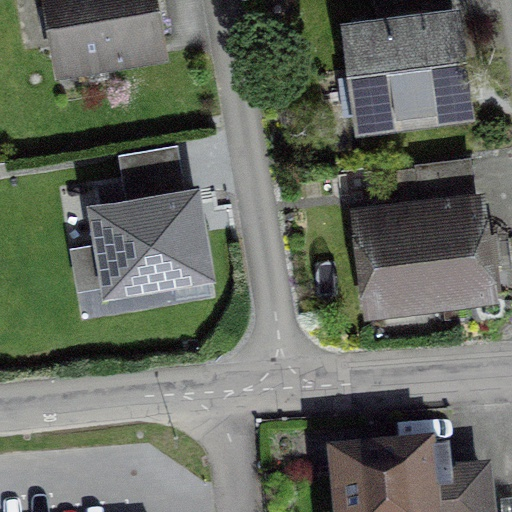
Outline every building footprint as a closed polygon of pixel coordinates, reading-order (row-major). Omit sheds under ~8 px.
[(149,0),(56,0),(71,74),(160,56),(149,0)] [(352,33),(368,134),(484,115),(468,14),(352,33)] [(189,198),(101,211),(111,281),(200,268),(189,198)] [(375,236),(384,316),(505,303),(495,222),(375,236)] [(456,456),(346,466),(350,511),(507,511),(505,483),(459,487),(456,456)]
